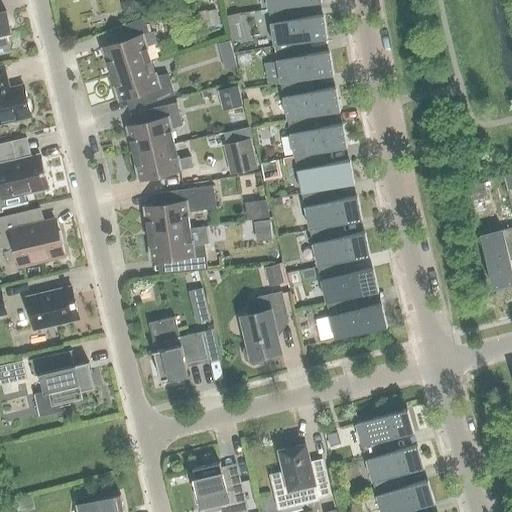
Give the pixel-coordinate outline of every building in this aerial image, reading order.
[(133,0),(131,0),(121,3),(124,16),(137,12),(133,0)] [(267,0),(269,9),(294,5),(321,1),(320,0),(267,0)] [(275,46),(300,42),(326,38),(323,14),(296,19),(294,5),(269,9),(275,46)] [(202,27),(211,25),(211,26),(217,25),(214,9),(208,11),(208,10),(198,12),(202,27)] [(0,52),(10,50),(7,33),(11,32),(6,12),(0,13),(0,52)] [(239,13),(226,16),(229,27),(241,24),(239,13)] [(103,48),(111,74),(151,61),(146,46),(157,43),(153,32),(149,33),(144,18),(121,27),(126,41),(103,48)] [(231,41),(219,44),(221,54),(233,51),(231,41)] [(302,55),(300,42),(275,46),(281,83),(306,79),(333,74),(329,51),(302,55)] [(175,95),(168,75),(156,77),(151,61),(111,74),(120,100),(143,93),(146,104),(175,95)] [(0,69),(0,123),(31,116),(24,86),(7,90),(6,84),(8,84),(4,69),(0,69)] [(309,92),(306,79),(281,83),(288,120),(313,115),(339,111),(335,87),(309,92)] [(239,89),(227,91),(231,107),(242,104),(239,89)] [(177,103),(172,104),(148,110),(151,121),(128,127),(134,153),(174,143),(171,128),(183,125),(177,103)] [(316,128),(313,115),(288,120),(295,157),(320,152),(346,147),(342,123),(316,128)] [(225,145),(231,173),(257,167),(250,139),(225,145)] [(0,143),(0,189),(2,197),(0,197),(0,209),(26,203),(24,194),(48,188),(40,155),(24,159),(18,154),(14,141),(0,143)] [(191,157),(178,160),(174,143),(134,153),(140,180),(181,170),(194,167),(191,157)] [(323,165),(320,152),(295,157),(296,163),(302,193),(327,188),(354,183),(349,160),(323,165)] [(295,157),(283,159),(284,165),(296,163),(295,157)] [(484,183),(468,187),(471,199),(487,195),(484,183)] [(149,234),(190,229),(188,212),(216,208),(213,186),(167,192),(169,204),(145,207),(149,234)] [(330,201),(327,188),(302,193),(310,230),(335,224),(361,219),(356,196),(330,201)] [(257,202),(259,218),(269,217),(267,200),(257,202)] [(0,246),(14,243),(19,265),(64,254),(62,245),(63,243),(60,232),(58,230),(56,221),(27,228),(23,212),(0,217),(0,246)] [(270,220),(254,222),(256,234),(272,232),(270,220)] [(318,266),(343,261),(369,255),(364,232),(338,237),(335,224),(310,230),(318,266)] [(190,229),(149,234),(152,261),(176,258),(178,273),(208,270),(204,243),(211,242),(209,226),(190,229)] [(511,265),(509,255),(511,254),(511,227),(480,236),(493,287),(511,281),(511,265)] [(346,274),(343,261),(318,266),(327,303),(352,297),(378,291),(372,268),(346,274)] [(279,265),(267,268),(271,285),(284,282),(279,265)] [(35,330),(79,319),(71,286),(27,297),(35,330)] [(245,360),(253,365),(262,363),(267,355),(281,352),(274,322),(287,320),(288,323),(289,323),(282,291),(252,298),(256,314),(243,317),(243,316),(241,316),(248,344),(243,351),(245,360)] [(352,297),(327,303),(335,339),(386,327),(381,304),(355,310),(352,297)] [(207,306),(194,309),(197,322),(210,319),(207,306)] [(167,348),(153,352),(153,353),(154,352),(161,380),(173,377),(174,379),(190,375),(190,374),(189,374),(186,363),(207,358),(201,332),(180,337),(175,317),(149,323),(154,343),(165,341),(167,348)] [(60,407),(70,404),(69,400),(78,397),(78,398),(82,397),(81,391),(95,388),(91,369),(89,362),(85,363),(84,363),(74,365),(71,352),(72,351),(72,350),(29,360),(29,361),(31,361),(34,376),(40,375),(44,392),(35,394),(40,417),(61,412),(60,407)] [(23,360),(14,362),(19,381),(28,378),(23,360)] [(356,423),(366,460),(391,452),(387,439),(413,432),(407,409),(356,423)] [(339,431),(328,434),(332,446),(343,443),(339,431)] [(290,443),(291,448),(280,450),(285,473),(272,476),(274,483),(272,484),(274,494),(276,493),(280,508),(332,495),(325,467),(312,471),(305,440),(290,443)] [(391,452),(366,460),(377,496),(401,488),(397,475),(423,467),(417,444),(391,452)] [(201,503),(203,509),(220,505),(221,511),(241,511),(248,510),(241,481),(226,485),(220,462),(193,468),(196,481),(191,482),(197,504),(201,503)] [(401,488),(377,496),(381,511),(408,511),(408,510),(434,503),(427,480),(401,488)] [(78,505),(78,506),(77,511),(124,511),(121,494),(96,500),(79,498),(78,505)] [(23,511),(35,509),(32,496),(16,501),(18,511),(23,511)]
